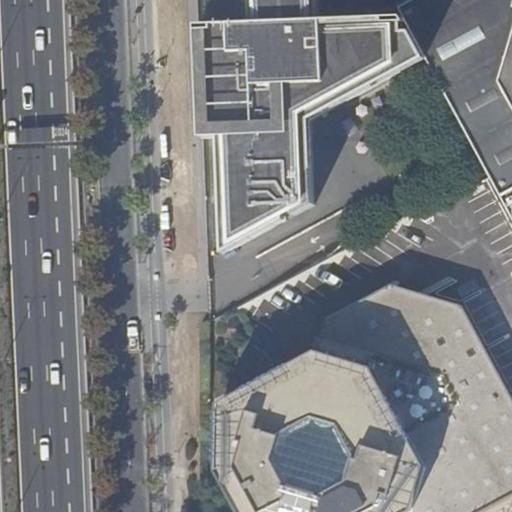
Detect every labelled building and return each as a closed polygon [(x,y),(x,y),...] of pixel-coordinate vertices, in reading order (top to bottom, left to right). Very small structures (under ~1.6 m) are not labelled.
[(248,0),(250,26),(208,27),(197,28),(200,141),(217,140),(221,256),(313,207),(309,123),(423,61),(400,20),(319,23),(317,0),(248,0)] [(511,0),(408,0),(394,8),(400,20),(423,61),(482,172),(486,179),(496,196),(511,187),(511,0)] [(511,187),(496,196),(511,226),(511,187)] [(324,319),(309,349),(363,367),(420,465),(405,506),(392,511),(479,511),(511,495),(511,405),(458,303),(388,285),(324,319)] [(363,367),(309,349),(285,362),(212,403),(210,473),(233,511),(392,511),(405,506),(420,465),(363,367)]
